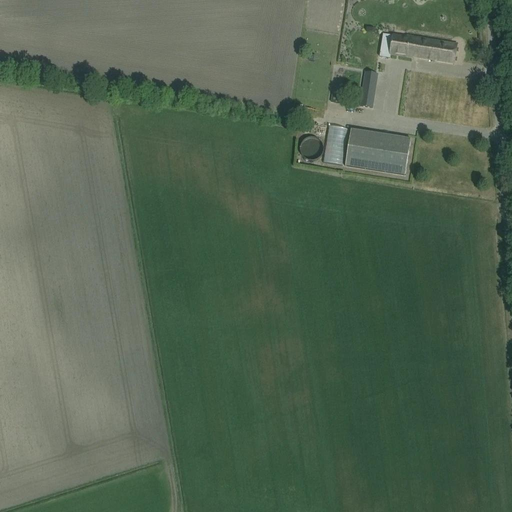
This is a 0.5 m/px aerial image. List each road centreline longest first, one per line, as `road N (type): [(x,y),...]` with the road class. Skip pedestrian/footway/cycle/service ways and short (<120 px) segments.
road 1 (unclassified): [(511,273),(489,0)]
road 2 (unknown): [(499,124),(364,102),(326,122)]
